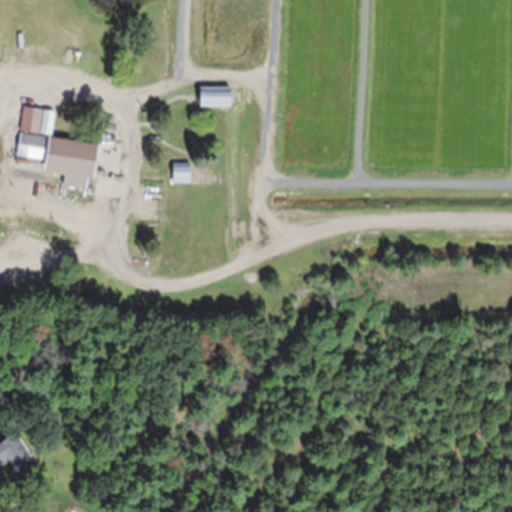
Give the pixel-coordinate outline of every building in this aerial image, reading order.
[(10,9),(6,9),(3,6),(3,1),(4,0),(12,0),(14,1),(14,6),(10,9)] [(11,40),(0,39),(0,14),(12,15),(12,13),(45,14),(46,13),(82,14),(91,23),(90,47),(11,44),(11,43),(11,40)] [(199,93),(199,85),(230,85),(230,90),(230,104),(220,104),(199,104),(199,99),(199,93)] [(24,103),(43,106),(42,111),(39,132),(22,129),(19,128),(23,103),(24,103)] [(54,109),(55,109),(51,133),(40,131),(43,111),(44,108),(54,109)] [(96,159),(93,177),(88,176),(86,186),(63,183),(64,173),(44,170),(45,158),(17,154),(20,130),(22,130),(99,142),(96,159)] [(190,161),(190,180),(183,180),(172,180),(172,161),(190,161)] [(0,437),(1,439),(13,431),(15,433),(32,457),(25,462),(26,464),(15,471),(6,458),(0,462),(0,437)]
